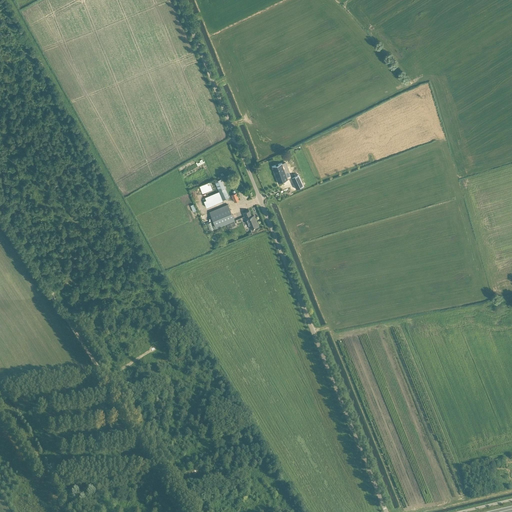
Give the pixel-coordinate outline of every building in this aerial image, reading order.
[(272,166),(278,183),(287,179),(281,163),(272,166)] [(296,189),(303,185),(298,174),(291,178),(296,189)] [(216,181),(215,181),(223,200),(224,199),(229,197),(221,179),(216,181)] [(199,184),(202,193),(212,190),(210,182),(199,184)] [(228,204),(223,206),(209,211),(216,228),(234,220),(228,204)] [(251,216),(249,210),(243,213),(247,223),(248,223),(250,228),(255,226),(255,227),(258,226),(257,225),(258,225),(254,215),(251,216)]
